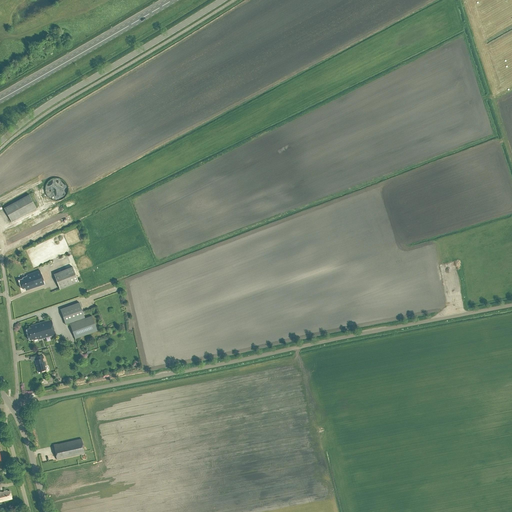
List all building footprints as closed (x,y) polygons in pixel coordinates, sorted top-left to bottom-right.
[(65,197),(66,194),(67,191),(67,187),(67,185),(65,183),(63,180),(61,179),(59,178),(56,177),(54,177),(52,178),(49,179),(47,181),(46,183),(45,185),(44,188),(44,191),(45,193),(46,196),(48,198),(50,199),(53,200),(55,201),(57,201),(60,200),(62,199),(65,197)] [(3,208),(11,221),(36,208),(28,194),(3,208)] [(72,266),(53,274),(59,289),(78,281),(72,266)] [(44,284),(40,271),(26,276),(27,276),(23,278),(23,279),(18,280),(21,289),(24,288),(25,291),(44,284)] [(65,324),(69,323),(74,339),(96,331),(91,315),(84,317),(78,302),(59,309),(65,324)] [(34,340),(38,339),(38,340),(55,335),(51,320),(30,326),(31,328),(26,330),(29,340),(33,339),(34,340)] [(35,360),(38,372),(45,370),(42,358),(43,358),(42,355),(36,356),(37,360),(35,360)] [(53,445),(56,460),(84,453),(81,439),(53,445)] [(0,491),(0,501),(12,498),(11,491),(8,492),(8,491),(4,492),(5,493),(2,494),(1,491),(0,491)]
